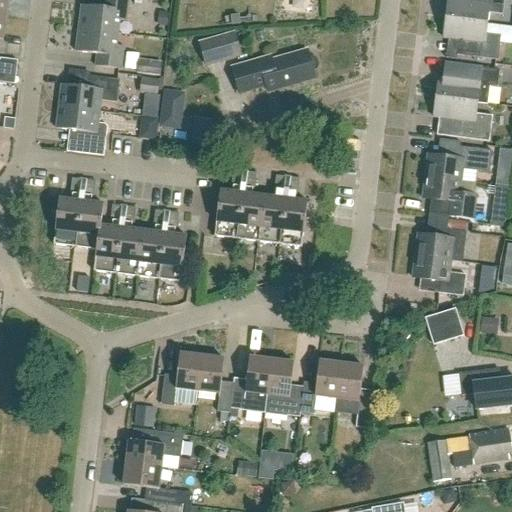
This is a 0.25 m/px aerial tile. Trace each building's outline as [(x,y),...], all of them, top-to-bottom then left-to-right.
[(0,0),(0,17),(6,19),(8,0),(0,0)] [(79,30),(119,35),(120,22),(127,23),(130,0),(126,0),(104,0),(103,9),(82,6),(79,30)] [(448,0),(446,20),(488,25),(489,14),(503,16),(505,0),(464,0),(464,2),(449,0),(448,0)] [(160,14),(158,26),(166,27),(168,15),(160,14)] [(487,34),(488,25),(446,20),(443,39),(459,41),(458,55),(495,60),(497,37),(493,37),(486,36),(487,34)] [(511,27),(488,25),(487,34),(486,36),(493,37),(500,38),(500,43),(511,44),(511,27)] [(117,47),(119,35),(79,30),(76,53),(98,56),(96,68),(121,71),(124,48),(117,47)] [(208,65),(238,54),(232,35),(202,44),(208,62),(208,65)] [(233,70),(240,94),(278,83),(279,90),(315,79),(313,71),(316,70),(318,67),(316,61),(313,59),(310,60),(308,52),(261,66),(260,62),(233,70)] [(161,77),(163,64),(139,60),(137,74),(161,77)] [(436,99),(478,104),(488,105),(490,87),(497,87),(499,69),(447,62),(444,80),(438,79),(436,99)] [(59,108),(100,113),(101,102),(117,104),(120,81),(90,78),(89,89),(62,86),(59,108)] [(158,96),(160,83),(143,81),(141,94),(158,96)] [(166,94),(164,110),(180,112),(182,96),(166,94)] [(477,115),(478,104),(436,99),(433,118),(457,121),(456,126),(451,125),(449,138),(489,143),(493,117),(477,115)] [(99,125),(100,113),(59,108),(57,130),(80,133),(77,155),(104,158),(108,128),(105,125),(99,125)] [(458,160),(429,156),(426,178),(461,183),(463,170),(492,174),(495,152),(460,148),(458,160)] [(511,151),(502,150),(500,167),(511,167),(511,151)] [(241,188),(243,173),(233,172),(231,187),(241,188)] [(255,190),(257,175),(248,174),(246,189),(255,190)] [(284,194),(286,178),(276,177),(275,193),(284,194)] [(460,195),(461,183),(426,178),(423,200),(451,203),(449,217),(474,220),(476,197),(460,195)] [(298,196),(300,181),(291,179),(289,195),(298,196)] [(80,197),(82,181),(73,180),(71,196),(80,197)] [(95,198),(97,183),(87,182),(85,197),(95,198)] [(496,189),(492,226),(506,228),(511,190),(496,189)] [(220,192),(215,238),(258,243),(264,198),(220,192)] [(302,249),(308,203),(264,198),(258,243),(302,249)] [(59,200),(54,246),(97,251),(98,252),(101,227),(104,205),(59,200)] [(120,223),(122,208),(113,206),(111,222),(120,223)] [(134,225),(136,209),(127,208),(125,224),(134,225)] [(163,229),(165,213),(156,212),(154,227),(163,229)] [(177,230),(179,215),(170,213),(168,229),(177,230)] [(419,236),(416,258),(451,262),(461,263),(466,224),(449,222),(447,232),(432,230),(431,237),(419,236)] [(101,227),(98,252),(97,251),(95,273),(138,278),(143,232),(101,227)] [(181,283),(187,237),(143,232),(138,278),(181,283)] [(505,256),(501,285),(511,287),(511,246),(507,246),(505,256)] [(450,274),(451,262),(416,258),(413,279),(441,283),(439,295),(464,298),(466,276),(450,274)] [(79,278),(77,294),(88,295),(90,279),(79,278)] [(464,337),(456,311),(425,320),(433,346),(464,337)] [(495,320),(482,319),(480,335),(493,336),(495,320)] [(198,393),(203,357),(180,355),(177,378),(165,376),(162,407),(174,408),(177,390),(198,393)] [(221,383),(224,360),(203,357),(198,393),(220,396),(218,413),(231,415),(232,410),(231,410),(235,385),(234,385),(221,383)] [(268,397),(272,361),(250,358),(247,382),(235,380),(234,385),(235,385),(231,410),(232,410),(253,413),(255,395),(268,397)] [(304,389),(291,387),(294,364),(272,361),(268,397),(266,414),(301,419),(301,414),(304,389)] [(338,400),(342,365),(319,363),(317,385),(304,384),(304,389),(301,414),(314,416),(316,398),(338,400)] [(342,365),(338,400),(359,403),(356,429),(369,430),(373,392),(361,391),(364,368),(342,365)] [(511,380),(491,383),(489,371),(459,375),(462,397),(475,395),(476,410),(511,405),(511,380)] [(137,413),(135,426),(153,428),(154,415),(137,413)] [(469,436),(472,453),(474,466),(510,460),(509,455),(511,454),(508,430),(469,436)] [(127,464),(162,469),(164,457),(181,459),(184,436),(154,432),(152,445),(130,442),(127,464)] [(451,482),(448,456),(445,442),(428,445),(434,484),(451,482)] [(396,457),(385,457),(385,477),(414,477),(414,448),(396,448),(396,457)] [(256,479),(258,465),(239,463),(237,477),(256,479)] [(159,490),(162,469),(127,464),(124,486),(147,489),(145,502),(153,503),(175,505),(183,506),(191,507),(193,494),(159,490)] [(188,492),(188,479),(175,479),(175,491),(188,492)] [(182,511),(183,507),(183,506),(175,505),(153,503),(151,511),(182,511)]
